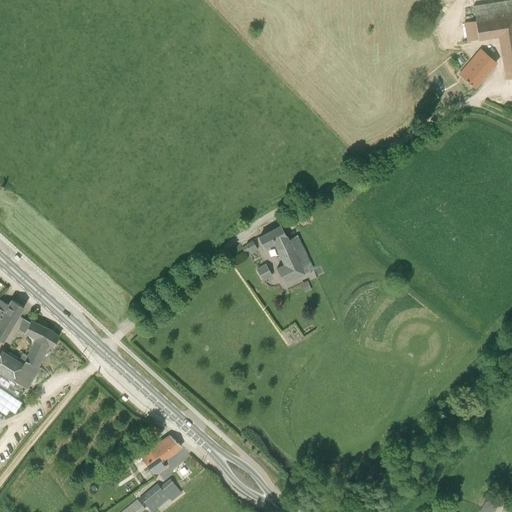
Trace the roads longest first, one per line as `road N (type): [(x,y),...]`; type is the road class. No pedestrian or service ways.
road 1 (primary): [(220,455),(0,258)]
road 2 (track): [(84,376),(0,483)]
